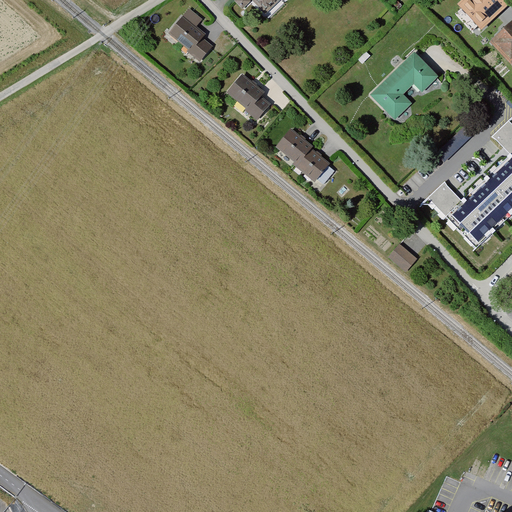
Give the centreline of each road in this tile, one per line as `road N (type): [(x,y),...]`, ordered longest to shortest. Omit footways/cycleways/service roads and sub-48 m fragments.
road 1 (residential): [(203,0),(483,294)]
road 2 (track): [(0,96),(157,0)]
